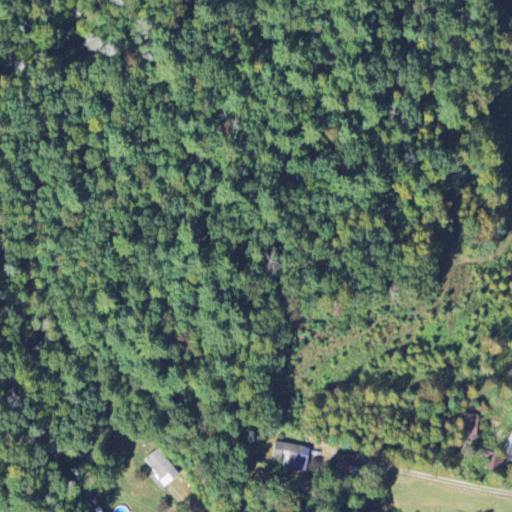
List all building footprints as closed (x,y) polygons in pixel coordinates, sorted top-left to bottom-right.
[(478,413),(474,438),(459,436),(463,411),(478,413)] [(511,461),(503,456),(507,448),(504,446),(511,432),(511,461)] [(270,465),(303,467),(305,446),(271,444),(270,465)] [(157,446),(177,471),(158,487),(148,474),(153,470),(143,457),(157,446)] [(484,448),(501,453),(500,458),(505,459),(502,470),(485,466),(487,457),(482,455),(484,448)]
